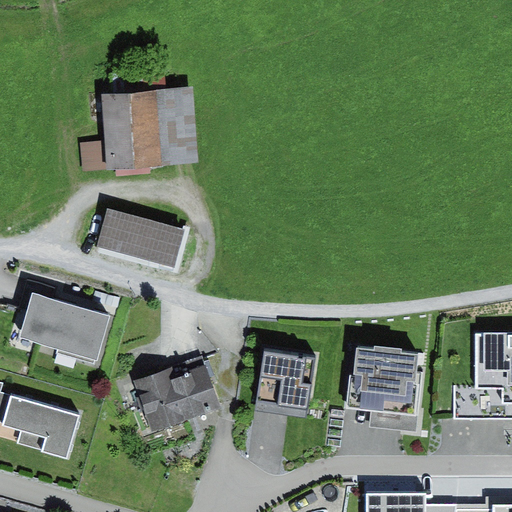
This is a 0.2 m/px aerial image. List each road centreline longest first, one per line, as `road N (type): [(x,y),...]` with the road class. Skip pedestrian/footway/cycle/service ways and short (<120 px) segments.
road 1 (residential): [(508,467),(314,471),(228,511)]
road 2 (track): [(176,296),(199,271),(202,220),(190,202),(153,190),(82,203),(51,256)]
road 3 (track): [(238,307),(324,312),(511,292)]
road 4 (track): [(0,249),(238,307)]
